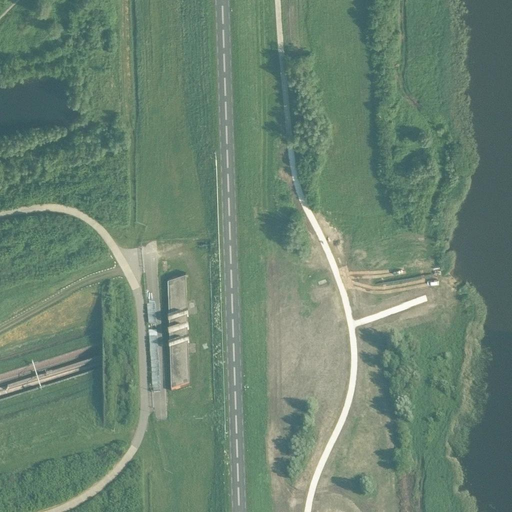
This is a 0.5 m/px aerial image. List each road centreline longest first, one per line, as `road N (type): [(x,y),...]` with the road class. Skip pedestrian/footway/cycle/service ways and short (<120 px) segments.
road 1 (primary): [(238,511),(221,0)]
road 2 (unclassified): [(0,214),(50,208),(89,220),(139,301),(144,404),(137,439),(108,477),(51,511)]
